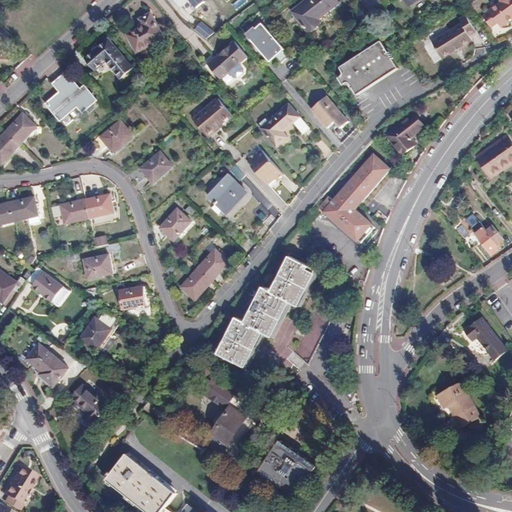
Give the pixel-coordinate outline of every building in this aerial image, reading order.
[(192,0),(199,8),(207,2),(206,0),(177,0),(184,7),(192,0)] [(340,4),(336,0),(308,0),(295,11),(310,32),(323,22),(322,19),(340,4)] [(494,29),(501,24),(508,19),(510,22),(511,25),(511,24),(511,0),(507,0),(503,3),(504,5),(486,19),(494,29)] [(167,38),(150,13),(139,20),(143,27),(128,36),(140,55),(167,38)] [(478,32),(467,16),(460,21),(463,25),(435,45),(446,61),(457,53),(456,52),(462,47),(463,49),(474,41),(472,37),(478,32)] [(208,38),(216,32),(204,22),(198,30),(208,38)] [(257,27),(246,36),(270,64),(284,52),(263,25),(258,29),(257,27)] [(136,70),(112,42),(90,61),(99,71),(109,62),(124,80),(136,70)] [(249,57),(237,43),(228,51),(212,65),(224,79),(232,72),(236,77),(239,77),(245,72),(245,69),(241,64),(249,57)] [(400,70),(383,43),(342,69),(346,76),(341,79),(346,86),(351,83),(359,96),(400,70)] [(81,87),(69,74),(56,85),(63,94),(50,105),(64,121),(81,107),(86,113),(99,102),(87,88),(80,94),(76,91),(81,87)] [(308,102),(314,108),(325,97),(319,91),(308,102)] [(328,97),(313,110),(329,129),(337,123),(343,130),(350,123),(328,97)] [(218,128),(223,124),(233,115),(220,99),(195,120),(210,138),(219,130),(218,128)] [(312,129),(290,104),(263,129),(279,148),(290,139),(286,134),(296,125),(305,135),(312,129)] [(410,137),(425,125),(415,111),(386,133),(401,152),(414,143),(410,137)] [(25,114),(6,132),(15,140),(21,146),(39,128),(25,114)] [(134,136),(122,121),(102,137),(115,152),(134,136)] [(430,131),(425,125),(410,137),(414,143),(430,131)] [(221,133),(219,130),(210,138),(212,140),(221,133)] [(15,140),(6,132),(0,138),(0,160),(3,164),(21,146),(15,140)] [(511,162),(511,146),(505,136),(476,157),(491,177),(511,162)] [(250,159),(252,161),(260,170),(258,172),(272,188),(287,176),(264,151),(260,155),(258,152),(250,159)] [(174,168),(162,153),(143,169),(156,184),(174,168)] [(391,169),(375,155),(336,201),(332,198),(323,208),(327,211),(326,212),(342,226),(341,227),(345,230),(346,229),(351,234),(350,235),(354,239),(356,238),(360,241),(374,225),(357,210),(391,169)] [(260,170),(252,161),(250,163),(258,172),(260,170)] [(247,177),(238,167),(233,172),(237,176),(243,181),(247,177)] [(231,175),(210,196),(217,203),(224,210),(225,209),(226,210),(233,203),(237,202),(236,200),(245,191),(238,183),(238,182),(231,175)] [(224,210),(222,212),(226,216),(249,194),(245,191),(236,200),(237,202),(233,203),(226,210),(225,209),(224,210)] [(87,200),(91,218),(116,213),(111,195),(87,200)] [(32,196),(10,201),(14,222),(27,219),(28,225),(39,223),(37,216),(32,196)] [(67,224),(91,218),(87,200),(62,206),(67,224)] [(0,224),(14,222),(10,201),(0,203),(0,224)] [(224,210),(217,203),(214,207),(220,214),(222,212),(224,210)] [(274,217),(263,205),(254,214),(265,225),(274,217)] [(194,224),(180,210),(162,228),(176,242),(194,224)] [(487,232),(480,223),(472,228),(493,255),(500,249),(497,246),(487,232)] [(463,227),(456,232),(464,243),(471,237),(463,227)] [(487,232),(497,246),(504,240),(494,227),(487,232)] [(96,247),(109,244),(107,235),(94,238),(96,247)] [(247,242),(239,235),(235,240),(243,247),(247,242)] [(199,268),(214,281),(231,262),(217,248),(199,268)] [(109,254),(84,259),(89,278),(113,273),(109,254)] [(265,289),(259,300),(248,323),(240,319),(222,354),(239,362),(240,361),(248,365),(266,332),(274,336),(292,302),(301,305),(318,270),(291,257),(274,291),(271,290),(270,291),(265,289)] [(72,291),(39,268),(37,271),(29,282),(35,286),(35,288),(61,306),(72,291)] [(197,300),(214,281),(199,268),(182,287),(197,300)] [(21,293),(29,282),(24,278),(19,284),(0,269),(0,300),(5,304),(15,289),(21,293)] [(119,282),(121,290),(141,286),(139,277),(119,282)] [(121,290),(120,291),(124,310),(147,304),(143,285),(141,286),(121,290)] [(97,287),(82,290),(95,299),(97,287)] [(248,323),(259,300),(255,298),(240,319),(248,323)] [(112,333),(123,317),(106,306),(84,337),(101,349),(107,353),(118,338),(112,333)] [(508,353),(481,318),(463,332),(471,342),(477,338),(495,362),(508,353)] [(69,368),(40,344),(28,359),(43,372),(41,375),(55,386),(69,368)] [(104,357),(107,353),(101,349),(98,353),(104,357)] [(219,426),(212,436),(226,445),(227,446),(246,418),(253,423),(261,411),(246,399),(245,399),(235,393),(236,392),(229,387),(230,386),(222,381),(221,382),(215,377),(205,391),(212,396),(212,397),(219,402),(220,401),(231,408),(225,417),(219,413),(216,414),(213,419),(213,422),(219,426)] [(462,428),(481,417),(462,384),(439,397),(447,410),(449,408),(462,428)] [(111,407),(84,386),(73,400),(88,413),(85,418),(96,426),(111,407)] [(234,451),(253,423),(246,418),(227,446),(227,447),(234,451)] [(226,445),(212,436),(207,442),(221,452),(226,445)] [(317,464),(279,439),(258,473),(297,497),(317,464)] [(163,511),(177,495),(128,456),(108,481),(147,511),(163,511)] [(7,494),(4,500),(18,509),(22,504),(20,502),(36,477),(19,466),(3,492),(7,494)] [(250,479),(244,486),(255,493),(260,485),(250,479)] [(190,511),(193,508),(177,495),(164,511),(165,511),(190,511)]
